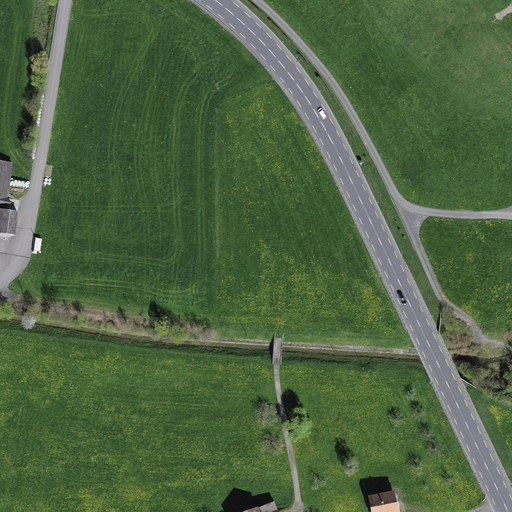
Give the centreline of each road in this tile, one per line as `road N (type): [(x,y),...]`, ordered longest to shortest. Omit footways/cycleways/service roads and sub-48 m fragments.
road 1 (secondary): [(212,0),(274,57),(323,125),(509,511)]
road 2 (unclassified): [(511,216),(405,204),(340,92),(253,0)]
road 3 (unclassified): [(66,0),(27,240),(0,282)]
road 4 (track): [(280,328),(278,391),(297,511)]
